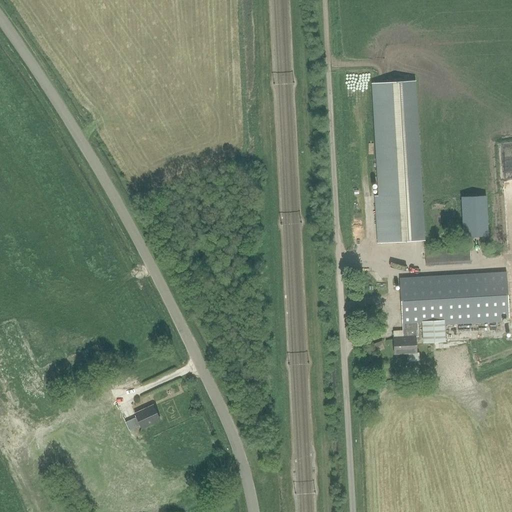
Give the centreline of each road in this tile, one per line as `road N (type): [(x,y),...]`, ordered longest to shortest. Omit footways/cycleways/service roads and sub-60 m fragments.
road 1 (unclassified): [(253,511),(229,424),(150,265),(70,121),(0,17)]
road 2 (unclassified): [(352,511),(325,0)]
